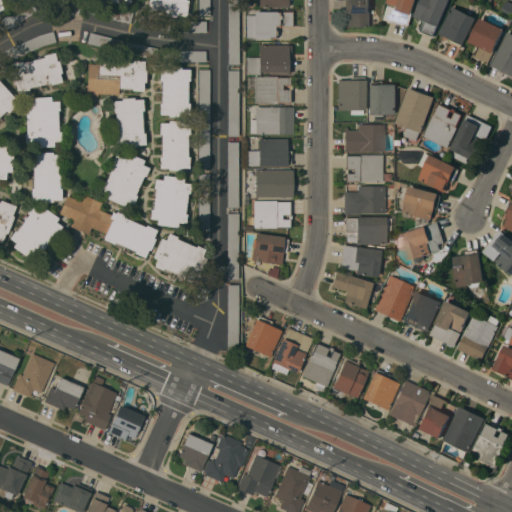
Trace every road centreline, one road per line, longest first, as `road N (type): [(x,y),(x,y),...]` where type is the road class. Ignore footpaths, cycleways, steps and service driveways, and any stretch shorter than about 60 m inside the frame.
road 1 (residential): [(320,0),(320,236),(301,306)]
road 2 (residential): [(511,402),(266,290)]
road 3 (primary): [(505,504),(288,406)]
road 4 (residential): [(211,511),(0,418)]
road 5 (primary): [(195,364),(0,277)]
road 6 (primary): [(185,390),(378,479)]
road 7 (residential): [(511,105),(398,53),(322,50)]
road 8 (residential): [(195,364),(144,482)]
